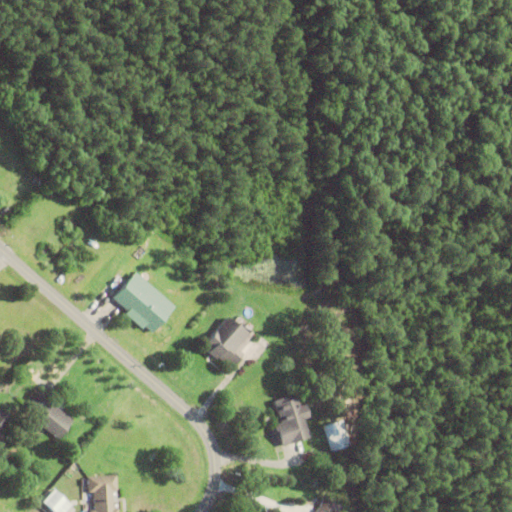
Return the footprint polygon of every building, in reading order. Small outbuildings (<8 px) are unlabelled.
[(168,305),(128,270),(106,296),(121,310),(120,311),(144,332),(168,305)] [(242,352),(233,364),(225,358),(222,361),(217,357),(215,358),(207,351),(208,349),(202,344),(215,328),(229,340),(242,324),(253,334),(240,350),(242,352)] [(305,403),(309,416),(303,418),(309,436),(281,446),(275,429),(274,429),(272,424),(280,421),(273,400),(294,392),(299,405),(305,403)] [(36,423),(41,417),(26,405),(35,393),(47,402),(46,404),(49,406),(52,403),(73,419),(58,439),(36,423)] [(0,427),(0,408),(12,418),(2,429),(0,427)] [(323,425),(341,419),(349,445),(332,450),(323,425)] [(89,511),(94,510),(93,492),(88,492),(86,476),(115,474),(116,490),(112,490),(113,509),(118,508),(118,511),(89,511)] [(308,499),(307,501),(300,499),(301,497),(296,496),(297,491),(312,493),(310,500),(308,499)] [(52,500),(57,504),(56,506),(59,509),(56,511),(54,511),(52,510),(46,506),(47,505),(44,502),(48,498),(51,501),(52,500)] [(314,511),(317,506),(318,507),(322,498),(342,506),(339,511),(314,511)]
